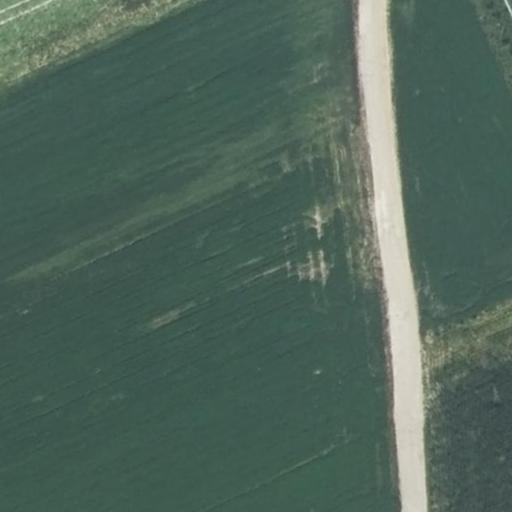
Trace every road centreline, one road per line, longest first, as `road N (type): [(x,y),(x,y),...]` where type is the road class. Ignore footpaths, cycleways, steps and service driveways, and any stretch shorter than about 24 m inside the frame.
road 1 (motorway): [(511,6),(0,240)]
road 2 (motorway): [(0,302),(511,74)]
road 3 (track): [(357,0),(406,412),(409,511)]
